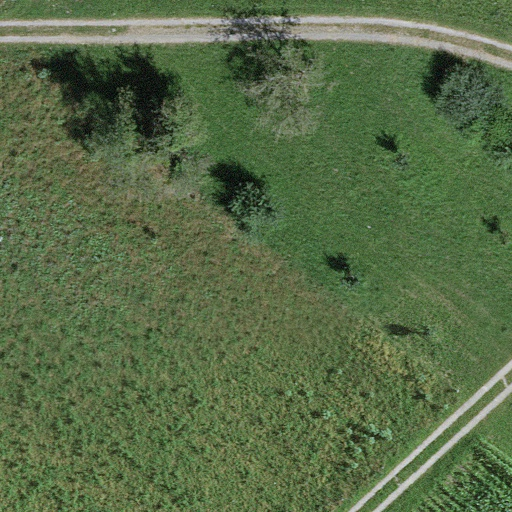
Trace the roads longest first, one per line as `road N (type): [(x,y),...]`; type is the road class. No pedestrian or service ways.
road 1 (track): [(511,56),(322,23),(0,26)]
road 2 (track): [(511,375),(366,511)]
